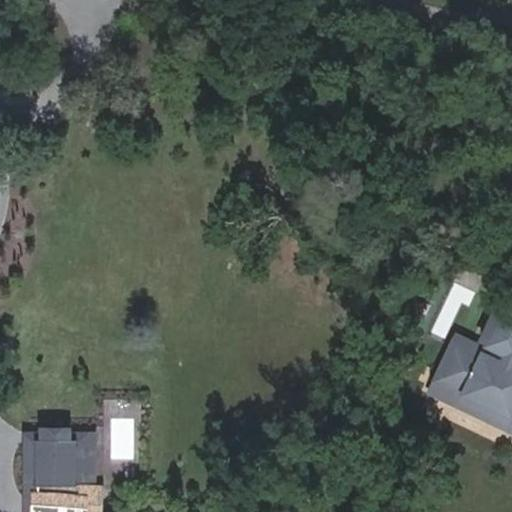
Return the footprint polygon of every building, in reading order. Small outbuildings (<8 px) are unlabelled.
[(511,371),(511,306),(485,357),(511,371)] [(511,371),(485,357),(457,343),(437,382),(511,421),(511,371)] [(511,421),(437,382),(431,393),(511,435),(511,421)] [(30,452),(79,452),(79,433),(30,433),(30,452)] [(30,452),(29,511),(103,511),(104,493),(86,492),(86,483),(79,483),(79,452),(30,452)]
